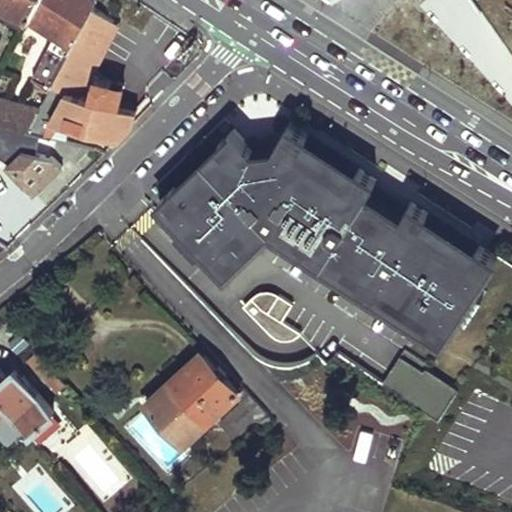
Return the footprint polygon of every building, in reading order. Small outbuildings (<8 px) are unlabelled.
[(0,0),(0,5),(28,21),(39,0),(0,0)] [(39,0),(28,21),(45,32),(48,27),(56,32),(46,51),(64,62),(71,49),(71,48),(94,6),(96,0),(39,0)] [(134,123),(138,108),(92,97),(82,94),(76,93),(115,19),(94,6),(71,48),(71,49),(64,62),(43,103),(28,130),(47,135),(48,126),(43,124),(44,118),(51,120),(120,137),(134,123)] [(115,19),(76,93),(82,94),(120,23),(115,19)] [(0,123),(28,130),(43,103),(21,96),(17,107),(7,104),(10,95),(0,91),(0,123)] [(43,124),(48,126),(51,120),(44,118),(43,124)] [(0,156),(10,162),(7,165),(35,193),(64,166),(55,156),(36,151),(52,136),(47,135),(28,130),(0,123),(0,156)] [(271,229),(442,340),(495,258),(409,202),(401,213),(367,191),(375,180),(288,123),(272,147),(263,148),(252,149),(232,128),(216,144),(220,148),(177,191),(173,187),(157,202),(181,226),(175,232),(196,254),(203,248),(226,273),(271,229)] [(399,195),(406,184),(376,164),(369,175),(399,195)] [(294,337),(300,333),(281,321),(292,304),(278,295),(267,312),(251,298),(243,307),(271,335),(278,338),(287,338),(294,337)] [(384,384),(439,419),(457,389),(424,368),(426,363),(405,350),(384,384)] [(215,364),(201,351),(146,402),(182,441),(237,389),(224,374),(227,372),(218,363),(215,364)] [(6,374),(0,367),(0,396),(30,430),(55,410),(16,366),(6,374)] [(272,416),(250,392),(220,420),(234,434),(255,413),(264,423),(272,416)] [(22,430),(0,405),(0,431),(10,442),(22,430)]
